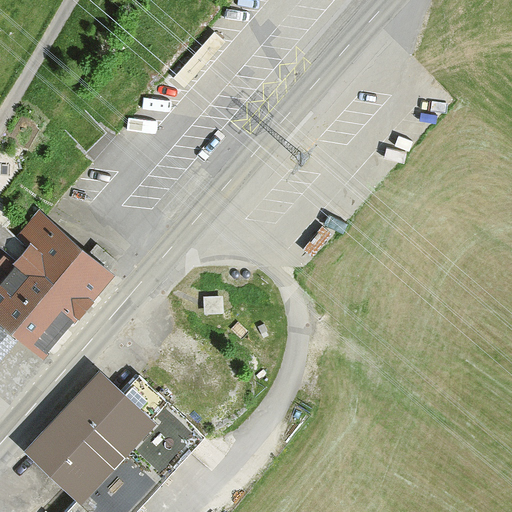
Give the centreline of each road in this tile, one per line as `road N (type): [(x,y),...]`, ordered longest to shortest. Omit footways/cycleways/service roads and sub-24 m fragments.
road 1 (tertiary): [(0,445),(391,0)]
road 2 (residential): [(0,130),(74,0)]
